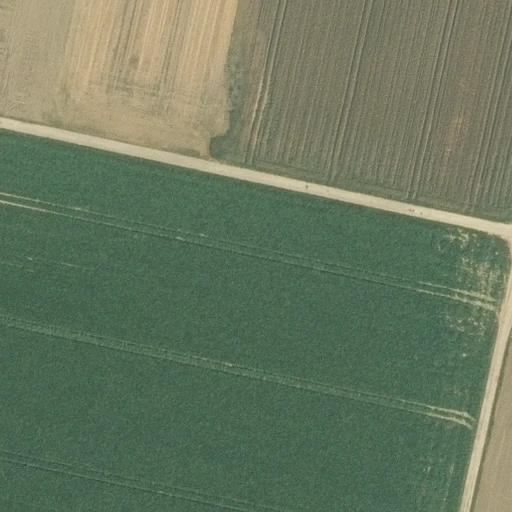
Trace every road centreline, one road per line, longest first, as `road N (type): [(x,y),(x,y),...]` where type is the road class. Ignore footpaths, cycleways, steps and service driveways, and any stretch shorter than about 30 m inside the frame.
road 1 (track): [(511,232),(0,124)]
road 2 (track): [(463,511),(511,282)]
